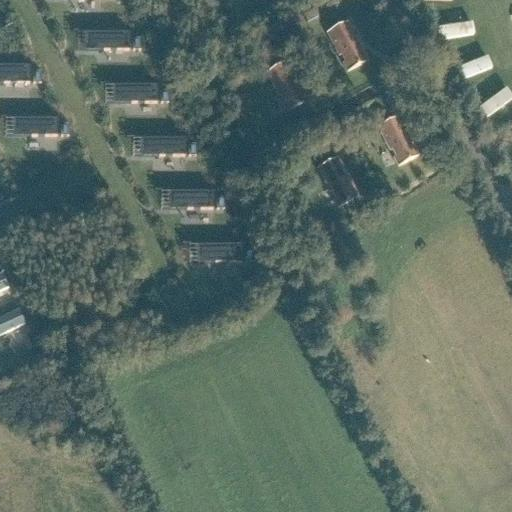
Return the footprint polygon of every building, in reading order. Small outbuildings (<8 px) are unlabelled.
[(45,5),(17,19),(24,33),(52,19),(45,5)] [(314,12),(303,18),(307,25),(318,19),(314,12)] [(368,63),(347,24),(327,35),(347,74),(368,63)] [(473,28),(436,31),(436,44),(473,42),(473,28)] [(84,53),(128,53),(128,36),(84,36),(84,53)] [(38,67),(71,50),(65,37),(31,53),(38,67)] [(140,41),(132,41),(132,53),(140,53),(140,41)] [(492,72),(487,61),(453,74),(457,86),(492,72)] [(307,103),(286,65),(266,75),(287,114),(307,103)] [(0,85),(28,86),(28,69),(0,68),(0,85)] [(40,74),(32,74),(32,86),(40,86),(40,74)] [(58,95),(62,106),(81,98),(77,87),(58,95)] [(111,106),(155,105),(155,89),(110,89),(111,106)] [(511,104),(511,100),(505,92),(480,113),(486,122),(511,104)] [(168,94),(160,94),(160,106),(168,106),(168,94)] [(362,112),(353,117),(360,130),(369,125),(362,112)] [(398,169),(418,158),(398,119),(378,130),(398,169)] [(11,139),(56,139),(55,122),(11,122),(11,139)] [(60,127),(60,139),(68,139),(68,127),(60,127)] [(138,159),(183,159),(183,142),(138,142),(138,159)] [(196,147),(188,147),(188,159),(196,159),(196,147)] [(82,155),(31,171),(40,202),(91,187),(82,155)] [(301,159),(290,165),(295,176),(307,170),(301,159)] [(338,210),(358,199),(337,160),(317,171),(338,210)] [(167,212),(211,212),(211,195),(166,195),(167,212)] [(224,200),(216,200),(216,212),(224,212),(224,200)] [(132,224),(152,215),(148,205),(127,214),(132,224)] [(196,265),(240,265),(240,248),(196,248),(196,265)] [(252,253),(244,253),(244,265),(252,265),(252,253)] [(162,298),(198,281),(191,265),(155,282),(162,298)] [(183,332),(216,316),(208,300),(175,316),(183,332)] [(0,338),(24,328),(18,314),(0,321),(0,338)] [(33,335),(26,338),(31,349),(38,346),(33,335)]
